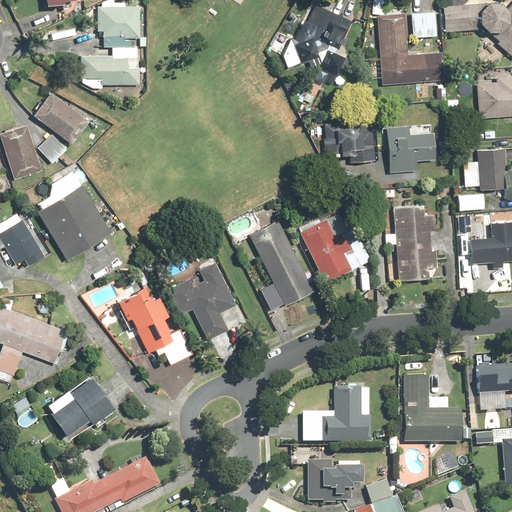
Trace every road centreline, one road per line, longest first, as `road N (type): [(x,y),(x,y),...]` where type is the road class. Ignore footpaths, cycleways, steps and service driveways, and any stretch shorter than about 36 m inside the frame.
road 1 (residential): [(238,380),(355,332),(511,318)]
road 2 (residential): [(238,380),(191,409),(187,430),(215,481),(241,498),(255,469),(249,408)]
